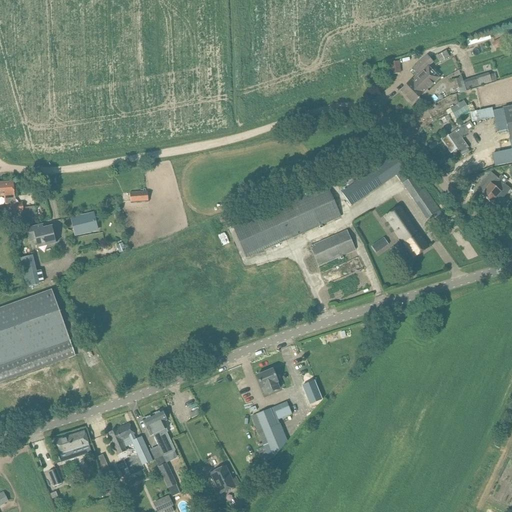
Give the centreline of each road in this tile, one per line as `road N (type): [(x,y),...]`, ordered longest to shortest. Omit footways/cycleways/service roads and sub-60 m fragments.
road 1 (unclassified): [(0,440),(326,321),(511,267)]
road 2 (track): [(357,106),(337,104),(146,157),(16,170),(0,164)]
road 3 (unclassified): [(511,247),(386,121),(357,106)]
